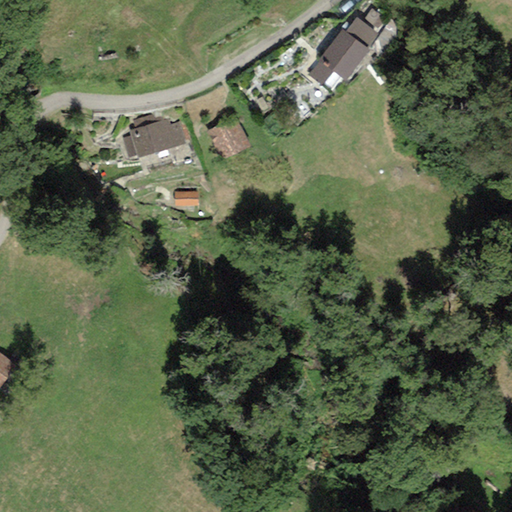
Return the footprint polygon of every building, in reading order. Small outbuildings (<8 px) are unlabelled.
[(377,34),(355,17),(344,32),(342,30),(319,59),(320,60),(308,76),(328,91),(338,77),(344,81),(368,50),(366,49),(377,34)] [(135,129),(129,131),(130,137),(122,139),(128,158),(136,155),(137,158),(187,143),(180,122),(170,125),(168,119),(155,123),(153,115),(132,122),(135,129)] [(236,118),(207,132),(219,159),(248,146),(236,118)] [(195,191),(172,190),(172,203),(195,204),(195,191)] [(0,388),(18,356),(0,346),(0,388)]
